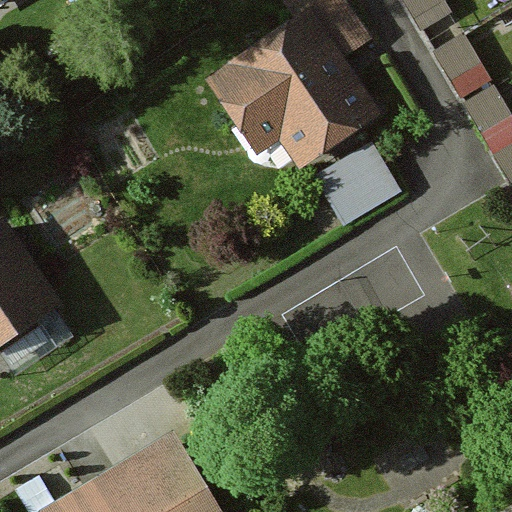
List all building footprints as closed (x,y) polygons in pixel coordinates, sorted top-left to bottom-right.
[(371,43),(342,0),(284,0),(297,19),(239,56),(247,68),(222,84),(266,150),(286,137),(304,164),(386,111),(350,56),(371,43)] [(413,0),(420,15),(451,1),(451,0),(413,0)] [(511,97),(465,21),(436,39),(494,134),(511,123),(511,97)] [(375,130),(317,165),(347,216),(406,181),(375,130)] [(0,347),(65,303),(8,219),(0,223),(0,347)] [(224,511),(177,434),(51,510),(52,511),(224,511)]
